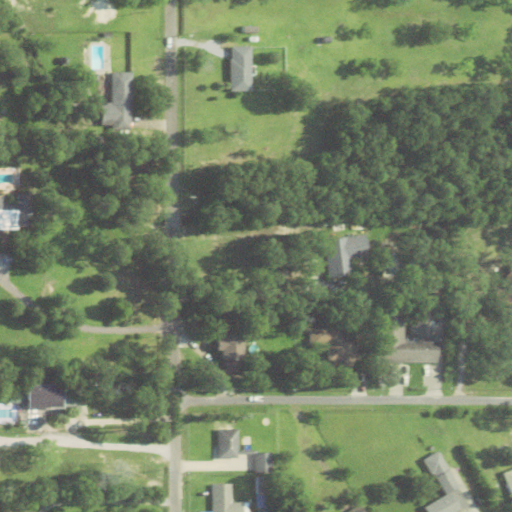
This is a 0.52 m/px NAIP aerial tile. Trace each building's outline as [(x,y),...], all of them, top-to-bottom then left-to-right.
[(228,57),(229,57),(229,45),(249,44),(250,89),(229,89),(228,57)] [(59,58),(63,54),(68,57),(67,62),(62,63),(59,58)] [(129,105),(129,128),(104,129),(104,124),(100,124),(100,116),(90,116),(90,102),(99,102),(99,101),(110,101),(110,80),(109,80),(109,76),(110,76),(110,71),(131,71),(131,105),(129,105)] [(89,72),(97,72),(97,80),(89,80),(89,72)] [(0,196),(1,197),(1,200),(10,201),(10,197),(16,198),(16,192),(29,192),(28,224),(15,224),(15,227),(0,226),(0,196)] [(322,238),(364,233),(367,254),(348,257),(350,273),(327,276),(322,238)] [(405,257),(420,257),(421,268),(405,269),(405,257)] [(511,309),(508,309),(508,305),(499,305),(500,283),(502,283),(502,281),(505,275),(504,275),(510,261),(511,261),(511,309)] [(367,280),(380,279),(381,286),(368,288),(367,280)] [(354,311),(354,299),(367,299),(367,311),(354,311)] [(431,305),(440,304),(440,313),(431,314),(431,305)] [(415,335),(415,332),(411,332),(411,322),(416,322),(416,308),(429,308),(429,335),(415,335)] [(381,361),(381,310),(402,310),(402,340),(436,341),(436,361),(381,361)] [(357,331),(357,358),(352,358),(352,364),(331,365),(331,359),(326,359),(326,344),(308,344),(308,326),(340,325),(340,331),(357,331)] [(242,355),(242,371),(222,371),(222,357),(219,357),(218,348),(213,348),(213,338),(219,337),(219,330),(239,330),(239,355),(242,355)] [(79,387),(85,412),(75,415),(73,405),(60,405),(60,407),(25,406),(25,402),(4,402),(4,387),(24,386),(24,382),(60,382),(60,387),(79,387)] [(256,449),(256,451),(270,451),(270,472),(253,472),(252,453),(237,453),(237,457),(216,457),(216,428),(237,428),(237,449),(256,449)] [(455,486),(466,505),(453,511),(425,511),(422,506),(443,493),(431,472),(429,474),(421,459),(436,450),(457,485),(455,486)] [(511,501),(501,472),(511,467),(511,501)] [(255,475),(265,475),(266,493),(255,494),(255,475)] [(241,501),(241,511),(210,511),(210,482),(230,482),(230,501),(241,501)]
